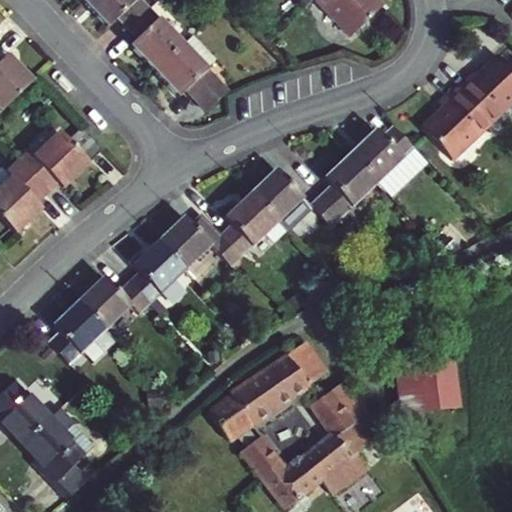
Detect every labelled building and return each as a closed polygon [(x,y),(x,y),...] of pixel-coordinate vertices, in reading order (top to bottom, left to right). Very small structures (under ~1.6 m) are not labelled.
[(136,0),(136,1),(135,0),(84,0),(83,2),(107,28),(117,19),(127,29),(149,9),(140,0),(136,0)] [(381,7),(375,0),(314,0),(350,37),(381,7)] [(183,44),(149,9),(127,29),(136,39),(129,46),(154,72),(183,44)] [(215,61),(191,36),(183,44),(154,72),(178,98),(185,91),(206,113),(227,92),(206,69),(215,61)] [(32,82),(7,56),(0,61),(0,110),(1,111),(32,82)] [(511,102),(511,72),(497,56),(474,77),(472,74),(456,90),(489,125),(511,102)] [(489,125),(456,90),(440,105),(443,108),(420,129),(451,161),(489,125)] [(411,148),(390,127),(380,136),(373,130),(347,154),(375,183),(411,148)] [(102,150),(81,128),(67,142),(58,133),(32,157),(27,152),(16,163),(45,193),(55,184),(61,189),(102,150)] [(421,162),(411,148),(375,183),(386,195),(421,162)] [(422,160),(411,148),(421,162),(422,160)] [(375,183),(347,154),(322,179),(328,186),(318,195),(339,217),(375,183)] [(45,193),(16,163),(5,173),(10,179),(0,188),(0,187),(0,219),(14,234),(40,209),(35,203),(45,193)] [(5,173),(0,168),(0,187),(0,188),(10,179),(5,173)] [(308,205),(274,169),(248,194),(284,231),(309,207),(329,227),(339,217),(318,195),(308,205)] [(284,231),(248,194),(222,219),(229,226),(219,235),(240,256),(263,234),(272,243),(284,231)] [(219,235),(200,214),(189,225),(182,217),(156,242),(184,270),(209,246),(229,267),(240,256),(219,235)] [(184,270),(156,242),(131,267),(137,273),(127,283),(148,304),(184,270)] [(148,304),(127,283),(117,293),(102,278),(77,302),(104,331),(130,306),(138,314),(148,304)] [(104,331),(77,302),(51,327),(58,334),(47,344),(68,366),(104,331)] [(307,341),(286,355),(309,385),(328,371),(307,341)] [(286,355),(284,353),(228,391),(230,394),(206,410),(230,444),(238,438),(253,427),(255,428),(311,389),(309,385),(286,355)] [(452,357),(392,364),(397,414),(457,408),(452,357)] [(309,406),(327,434),(286,467),(262,435),(257,440),(246,448),(239,454),(284,511),(301,495),(303,497),(322,483),(332,497),(369,470),(357,452),(372,441),(359,421),(371,413),(347,379),(309,406)] [(49,419),(13,382),(0,393),(0,428),(1,427),(20,446),(49,419)] [(93,448),(72,425),(73,424),(59,409),(49,419),(20,446),(38,465),(35,468),(66,501),(87,481),(73,467),(93,448)] [(238,438),(246,448),(257,440),(249,430),(238,438)]
